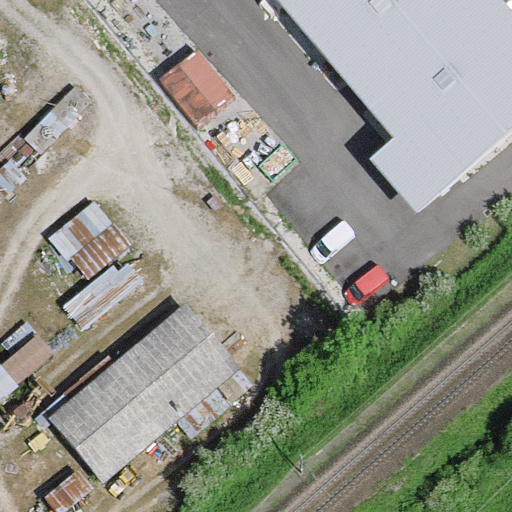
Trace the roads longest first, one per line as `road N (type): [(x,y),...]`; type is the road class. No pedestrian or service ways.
road 1 (track): [(511,178),(468,211),(401,242),(245,275),(82,75),(71,37),(77,0)]
road 2 (track): [(0,433),(226,251)]
road 3 (track): [(140,145),(34,242),(0,295)]
